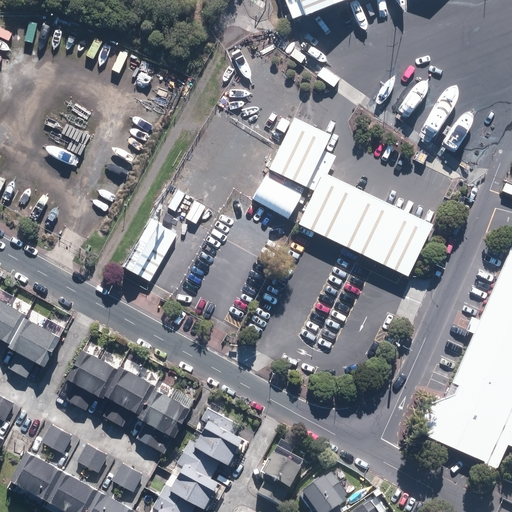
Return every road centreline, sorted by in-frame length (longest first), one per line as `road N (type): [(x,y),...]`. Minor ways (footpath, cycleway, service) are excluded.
road 1 (residential): [(0,250),(373,456)]
road 2 (unknown): [(511,94),(440,56),(406,49),(365,65),(328,115)]
